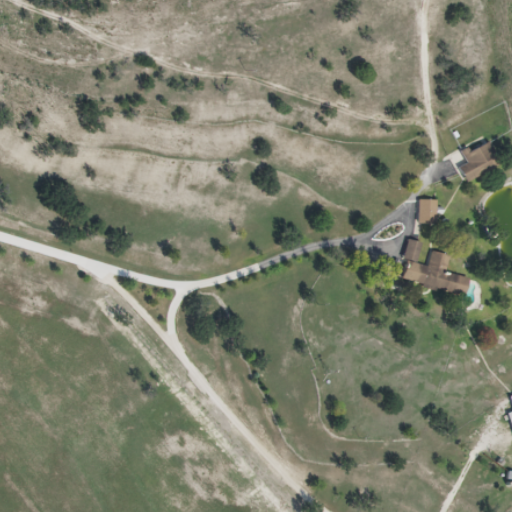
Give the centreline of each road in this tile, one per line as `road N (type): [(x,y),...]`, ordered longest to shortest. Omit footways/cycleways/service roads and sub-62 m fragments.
road 1 (residential): [(441,117),(443,179),(377,235),(238,275),(190,302),(181,337),(327,511),(433,43),(441,117)]
road 2 (residential): [(0,215),(101,261),(181,337)]
